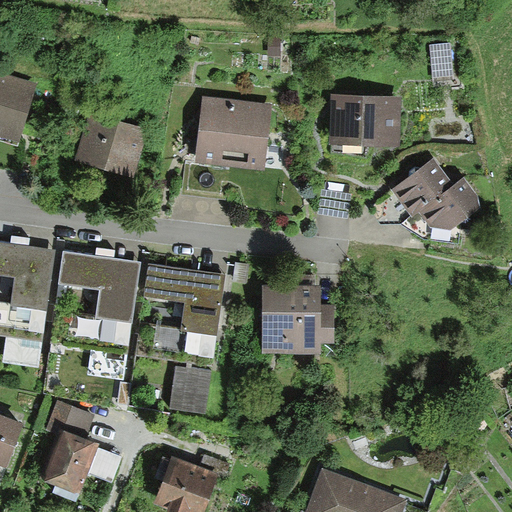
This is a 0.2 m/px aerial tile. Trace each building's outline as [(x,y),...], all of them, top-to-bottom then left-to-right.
[(34,81),(0,71),(0,133),(19,139),(34,81)] [(401,95),(332,92),(330,142),(399,144),(401,95)] [(274,105),(203,98),(197,163),(268,169),(274,105)] [(146,127),(89,114),(78,158),(135,172),(146,127)] [(453,183),(433,158),(396,187),(418,216),(424,211),(432,216),(432,223),(461,221),(479,207),(479,197),(463,175),(453,183)] [(0,334),(41,340),(53,249),(0,242),(0,275),(12,277),(9,301),(0,300),(0,334)] [(127,352),(140,262),(61,251),(57,284),(98,289),(95,314),(54,308),(50,342),(127,352)] [(214,362),(226,271),(148,261),(144,293),(185,298),(182,323),(141,317),(136,351),(214,362)] [(232,281),(243,282),(244,265),(233,265),(232,281)] [(320,289),(270,288),(268,346),(320,347),(320,335),(331,336),(332,306),(320,306),(320,289)] [(172,409),(204,412),(208,372),(176,369),(172,409)] [(43,475),(75,486),(91,441),(83,438),(91,416),(57,404),(49,427),(59,431),(43,475)] [(0,462),(4,464),(20,422),(0,414),(0,462)] [(114,479),(124,453),(102,444),(92,470),(114,479)] [(173,459),(156,503),(178,511),(202,511),(216,475),(173,459)] [(398,511),(402,503),(323,473),(307,511),(398,511)]
